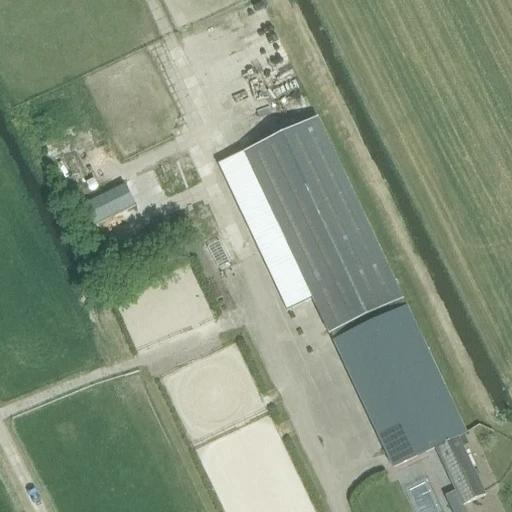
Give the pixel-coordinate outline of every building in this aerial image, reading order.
[(83,0),(72,18),(80,23),(94,1),(91,0),(83,0)] [(79,32),(92,52),(101,46),(88,26),(79,32)] [(262,48),(252,54),(264,74),(274,67),(262,48)] [(403,300),(354,195),(336,154),(319,118),(218,162),(257,246),(286,310),(313,298),(329,334),(403,300)] [(58,166),(74,200),(85,194),(69,160),(58,166)] [(407,307),(333,342),(394,468),(393,469),(412,511),(449,511),(455,510),(428,452),(433,450),(452,441),(458,438),(466,435),(407,307)] [(445,444),(436,449),(462,507),(485,496),(458,438),(452,441),(445,444)]
